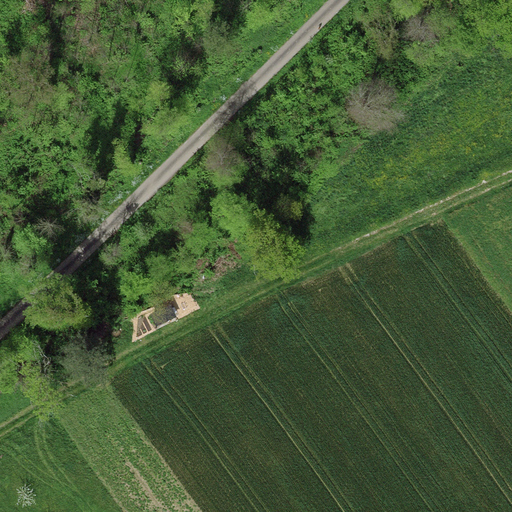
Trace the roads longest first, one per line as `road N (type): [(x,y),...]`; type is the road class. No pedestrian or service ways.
road 1 (track): [(0,432),(511,170)]
road 2 (unclassified): [(330,0),(0,321)]
